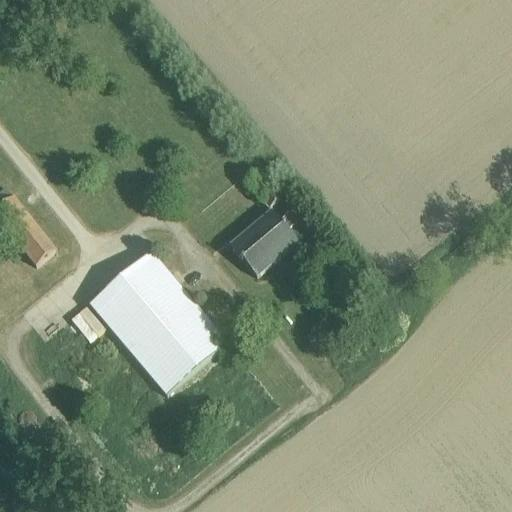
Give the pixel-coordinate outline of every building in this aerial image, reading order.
[(247,186),(270,213),(282,203),(260,176),(247,186)] [(8,236),(37,271),(57,255),(7,192),(0,196),(0,238),(2,241),(8,236)] [(231,250),(257,282),(299,246),(272,215),(231,250)] [(90,309),(168,401),(229,349),(151,257),(90,309)] [(88,312),(73,325),(89,343),(104,330),(88,312)]
